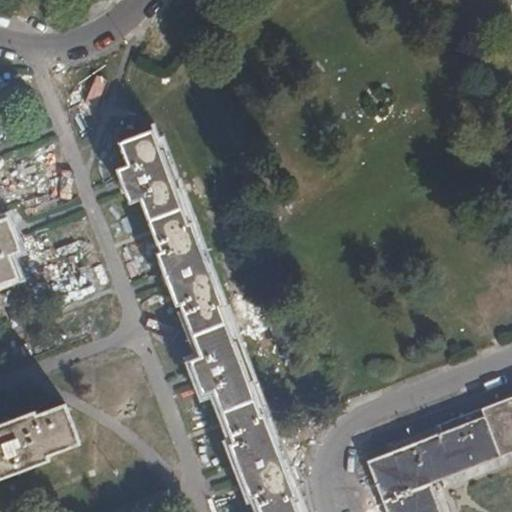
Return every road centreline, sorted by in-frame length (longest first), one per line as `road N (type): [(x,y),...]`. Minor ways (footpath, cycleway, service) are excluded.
road 1 (residential): [(338,511),(324,470),(344,429),(511,368)]
road 2 (residential): [(134,0),(61,42),(0,34)]
